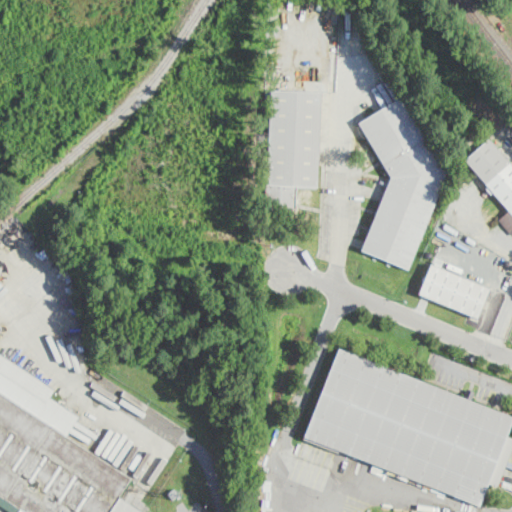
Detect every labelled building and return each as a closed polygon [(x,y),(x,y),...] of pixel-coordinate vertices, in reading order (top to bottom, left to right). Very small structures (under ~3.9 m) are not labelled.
[(267,87),(319,89),(315,184),(295,183),(294,206),(262,205),(267,87)] [(358,121),(391,176),(361,249),(408,268),(448,172),(401,95),(358,121)] [(486,136),(511,165),(511,214),(461,157),(486,136)] [(428,261),(487,286),(475,316),(416,291),(428,261)] [(336,345),(511,415),(504,434),(511,436),(511,439),(494,484),(486,481),(477,504),(301,434),(336,345)] [(0,495),(0,353),(53,388),(48,395),(76,414),(63,434),(128,476),(117,493),(144,511),(13,511),(17,507),(0,495)]
